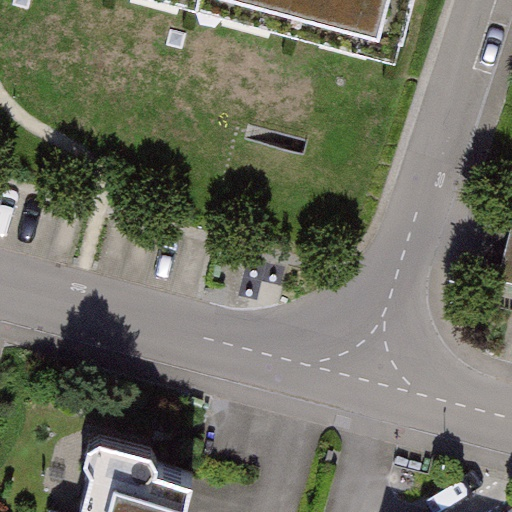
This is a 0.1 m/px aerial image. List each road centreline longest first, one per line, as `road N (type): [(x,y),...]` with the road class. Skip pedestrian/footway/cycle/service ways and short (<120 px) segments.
road 1 (residential): [(370,373),(488,0)]
road 2 (residential): [(0,274),(370,373)]
road 3 (residential): [(370,373),(511,412)]
